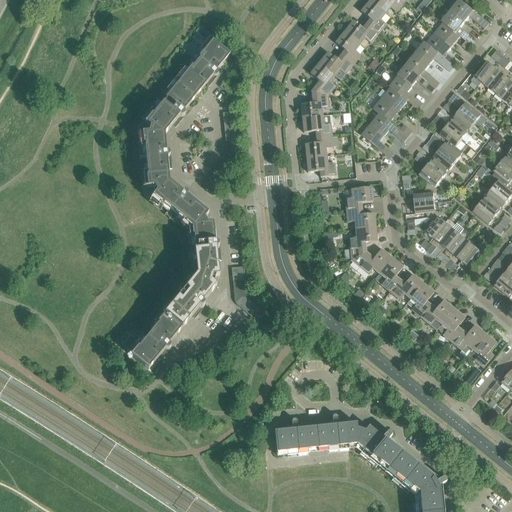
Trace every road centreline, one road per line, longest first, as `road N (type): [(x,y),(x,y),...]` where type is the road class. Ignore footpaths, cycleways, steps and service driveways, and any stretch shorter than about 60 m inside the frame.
road 1 (residential): [(389,179),(297,189),(289,101),(297,72),(354,0)]
road 2 (tertiary): [(455,421),(295,289),(281,263),(273,198)]
road 3 (tertiary): [(273,198),(268,78),(323,0)]
road 4 (residential): [(389,179),(424,134),(423,119),(491,33)]
road 5 (residential): [(464,291),(401,248),(389,179)]
